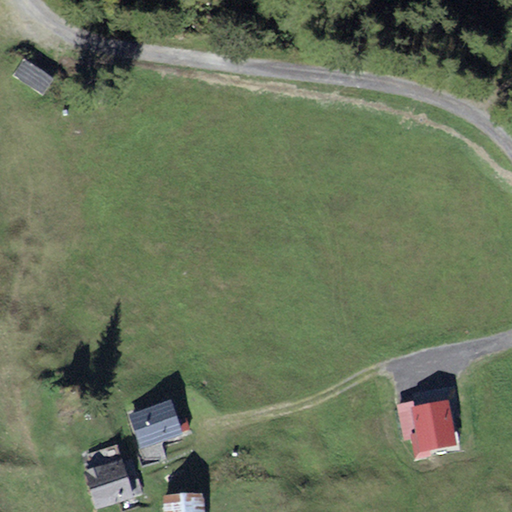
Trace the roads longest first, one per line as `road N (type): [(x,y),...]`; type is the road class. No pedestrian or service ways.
road 1 (track): [(26,0),(35,16),(104,47),(408,88),(503,130),(511,143)]
road 2 (track): [(511,337),(386,356),(317,396),(213,424)]
